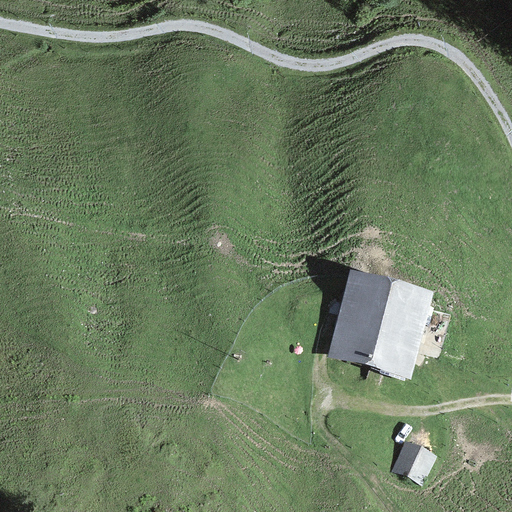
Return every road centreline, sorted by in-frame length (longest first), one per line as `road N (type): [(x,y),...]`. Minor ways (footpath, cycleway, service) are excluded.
road 1 (track): [(0,21),(98,35),(187,21),(298,61),(336,61),(401,36),(436,35),(463,53),(511,123)]
road 2 (track): [(511,398),(417,410),(339,399),(323,404),(323,430),(395,511)]
